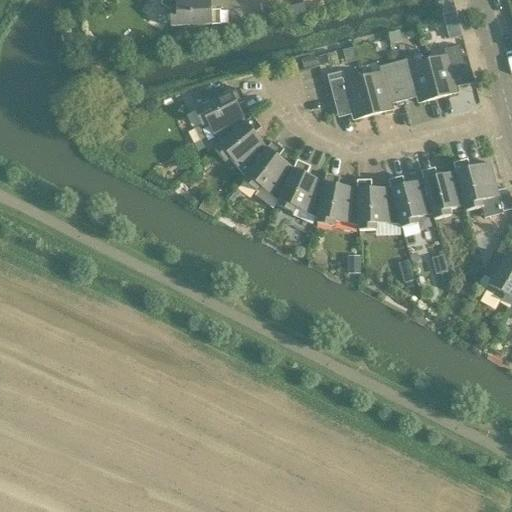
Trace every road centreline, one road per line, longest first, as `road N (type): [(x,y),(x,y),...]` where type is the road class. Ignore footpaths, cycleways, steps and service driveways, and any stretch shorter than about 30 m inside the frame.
road 1 (unclassified): [(511,456),(0,191)]
road 2 (residential): [(506,113),(362,150),(328,143),(298,124),(278,84)]
